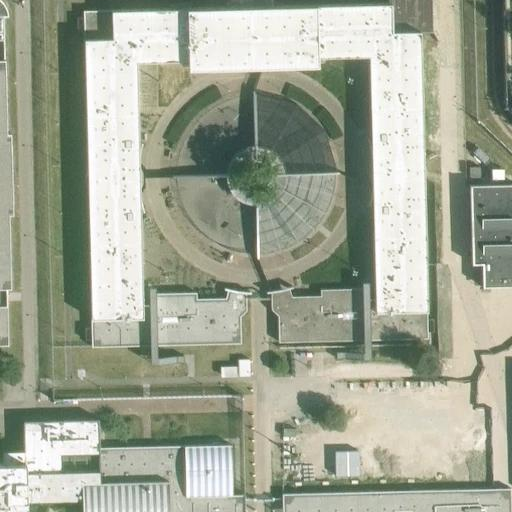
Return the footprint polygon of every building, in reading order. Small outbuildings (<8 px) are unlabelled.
[(8,214),(12,214),(10,133),(6,133),(3,17),(8,17),(7,13),(6,9),(4,5),(2,2),(0,0),(0,345),(8,345),(6,288),(10,288),(8,214)] [(83,17),(76,17),(76,29),(83,29),(84,39),(87,169),(84,179),(87,189),(90,319),(91,327),(84,328),(84,340),(91,340),(91,347),(119,346),(240,343),(240,316),(246,310),(246,297),(196,299),(196,292),(141,294),(140,240),(134,240),(133,192),(137,192),(138,195),(139,195),(138,186),(138,178),(138,169),(138,160),(137,160),(137,163),(132,163),(131,116),(137,115),(136,61),(187,60),(187,68),(316,65),(316,57),(368,56),(370,110),(376,110),(377,157),(373,157),(372,154),(371,155),(372,161),(372,165),(372,172),(372,179),(372,186),(371,189),(373,189),(373,186),(377,186),(379,234),(373,234),(374,288),(320,289),(320,296),(270,297),(271,309),(277,316),(278,342),(295,342),(379,340),(399,339),(427,338),(427,332),(433,331),(432,319),(426,319),(426,310),(423,180),(425,170),(422,161),(419,33),(432,33),(431,0),(388,0),(388,3),(271,6),(271,0),(224,0),(225,7),(111,10),(83,11),(83,17)] [(469,177),(479,177),(479,167),(469,167),(469,177)] [(511,183),(469,185),(471,261),(471,264),(481,263),(482,287),(511,285),(511,183)] [(249,359),(237,359),(238,376),(249,376),(249,359)] [(0,462),(0,511),(25,511),(26,502),(81,500),(81,511),(244,511),(244,495),(231,495),(230,444),(99,448),(98,419),(22,420),(23,454),(13,455),(13,462),(0,462)] [(510,511),(510,488),(282,494),(282,511),(510,511)]
